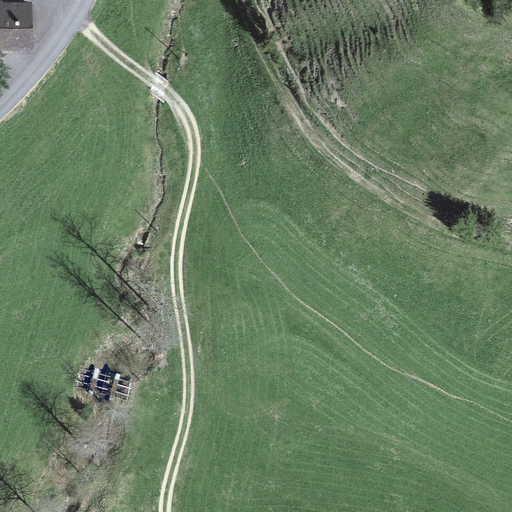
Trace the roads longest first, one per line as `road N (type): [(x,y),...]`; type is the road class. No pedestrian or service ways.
road 1 (track): [(74,17),(173,101),(187,123),(192,162),(175,275),(188,399),(164,511)]
road 2 (track): [(240,0),(305,130),(339,166),(444,230),(511,249)]
